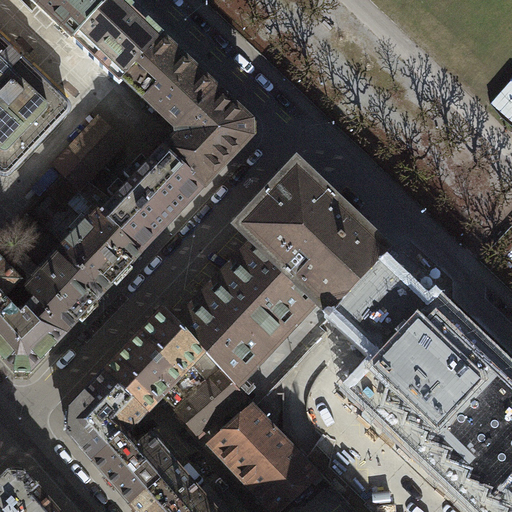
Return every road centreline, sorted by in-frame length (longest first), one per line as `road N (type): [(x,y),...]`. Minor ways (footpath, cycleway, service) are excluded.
road 1 (residential): [(22,421),(298,132)]
road 2 (residential): [(298,132),(511,333)]
road 3 (residential): [(152,0),(298,132)]
